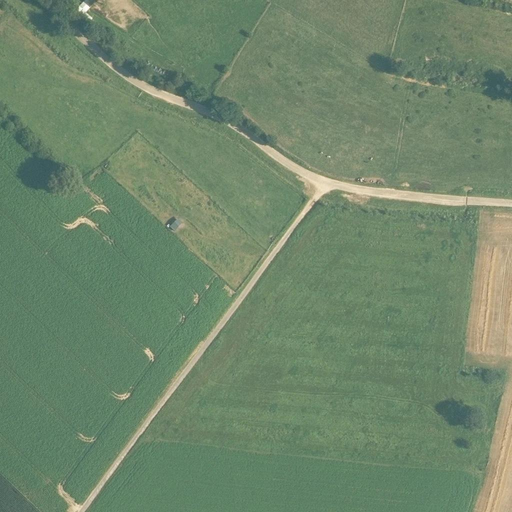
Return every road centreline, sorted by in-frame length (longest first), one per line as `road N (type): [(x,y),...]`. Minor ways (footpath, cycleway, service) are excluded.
road 1 (residential): [(81,511),(325,183)]
road 2 (unclassified): [(36,0),(129,79),(218,117),(325,183)]
road 3 (unclassified): [(325,183),(511,203)]
